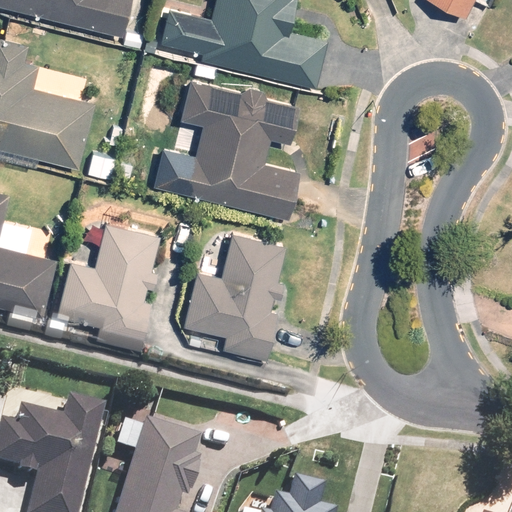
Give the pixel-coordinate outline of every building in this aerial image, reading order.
[(0,0),(122,30),(128,0),(0,0)] [(202,55),(316,82),(327,36),(290,27),(296,0),(213,0),(211,11),(171,1),(162,37),(204,47),(202,55)] [(440,0),(465,12),(471,0),(440,0)] [(0,142),(79,161),(94,98),(32,83),(38,62),(25,58),(29,40),(0,32),(0,142)] [(174,145),(165,181),(285,212),(296,167),(262,158),(268,132),(285,137),(295,100),(262,91),(264,86),(250,83),(249,88),(190,73),(180,115),(205,121),(197,151),(174,145)] [(0,299),(43,310),(57,255),(0,241),(0,228),(10,189),(0,186),(0,299)] [(71,257),(58,309),(100,320),(96,334),(139,345),(159,266),(152,264),(160,232),(105,219),(94,263),(71,257)] [(285,240),(232,227),(221,272),(197,267),(184,320),(226,329),(223,343),(267,354),(286,278),(277,275),(285,240)] [(72,511),(99,403),(64,394),(59,414),(17,404),(13,421),(0,418),(0,464),(33,472),(23,511),(72,511)] [(195,434),(141,417),(110,511),(170,511),(176,493),(184,496),(196,456),(189,454),(195,434)] [(329,511),(331,509),(314,504),(319,483),(289,475),(284,497),(271,493),(266,511),(257,509),(255,511),(329,511)]
